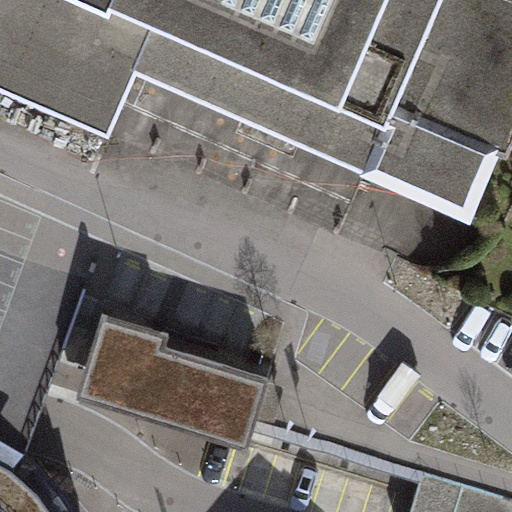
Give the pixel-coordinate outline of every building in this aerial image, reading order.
[(511,0),(0,0),(0,89),(106,137),(135,72),(467,218),(495,155),(504,159),(511,142),(511,0)] [(176,337),(105,315),(80,396),(253,449),(263,417),(277,421),(287,388),(272,384),(273,380),(172,349),(176,337)] [(288,406),(280,430),(379,459),(386,436),(288,406)] [(0,511),(68,511),(64,504),(24,464),(0,452),(0,511)] [(511,511),(511,499),(425,474),(414,511),(511,511)]
